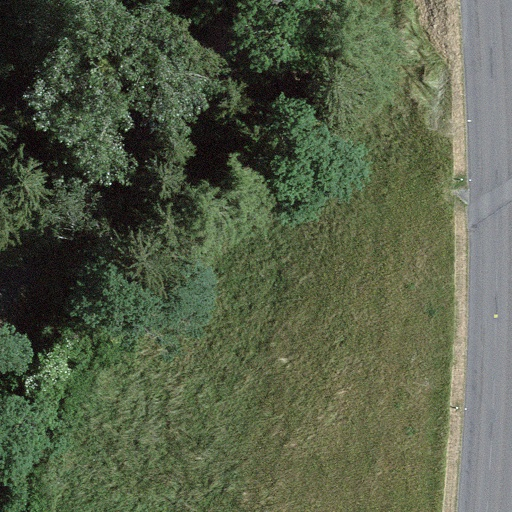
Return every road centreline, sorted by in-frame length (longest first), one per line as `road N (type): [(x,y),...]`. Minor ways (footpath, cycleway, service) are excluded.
road 1 (tertiary): [(488,511),(502,229),(492,0)]
road 2 (track): [(288,0),(284,21),(164,188),(0,311)]
